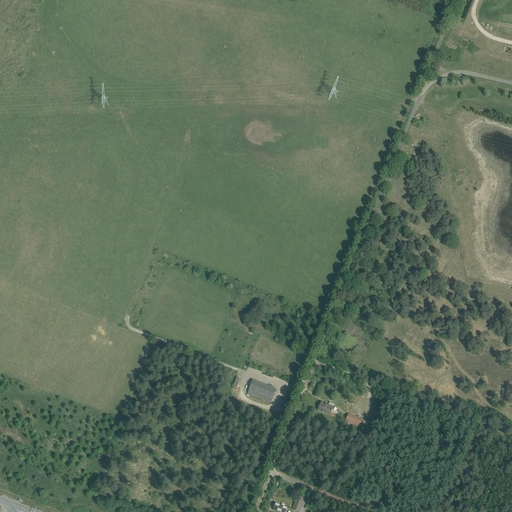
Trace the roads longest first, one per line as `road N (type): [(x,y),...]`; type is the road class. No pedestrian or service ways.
road 1 (unclassified): [(303,385),(425,87),(457,71),(511,83)]
road 2 (unclassified): [(127,317),(131,328),(242,371),(303,385)]
road 3 (unclassified): [(255,511),(303,385)]
